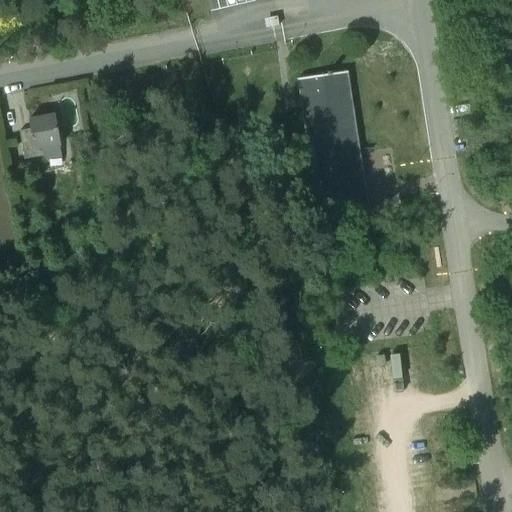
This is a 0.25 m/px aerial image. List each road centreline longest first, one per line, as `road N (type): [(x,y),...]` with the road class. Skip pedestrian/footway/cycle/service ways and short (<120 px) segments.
road 1 (unclassified): [(0,77),(418,3)]
road 2 (track): [(304,350),(221,111),(234,91),(280,63),(275,31)]
road 3 (track): [(463,296),(319,320),(305,335),(333,511)]
